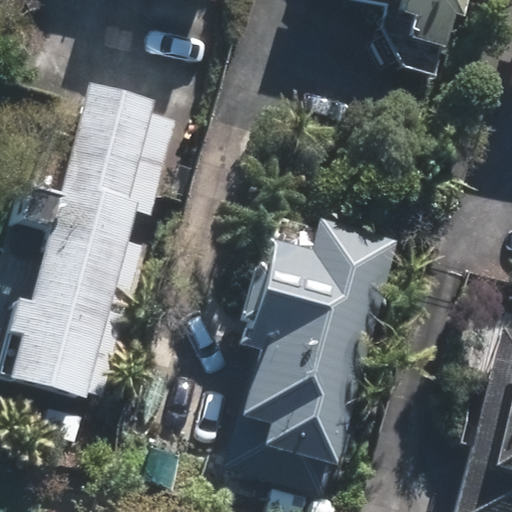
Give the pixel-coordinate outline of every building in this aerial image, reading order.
[(389,0),(453,16),(457,0),(389,0)] [(70,389),(91,394),(131,244),(112,239),(121,206),(142,211),(166,116),(133,108),(136,97),(72,80),(59,131),(45,127),(30,183),(14,179),(4,217),(32,224),(15,292),(3,289),(0,299),(0,324),(7,326),(0,352),(0,377),(68,396),(70,389)] [(315,493),(383,241),(303,221),(296,253),(257,242),(230,347),(242,350),(211,466),(315,493)] [(511,511),(511,331),(487,325),(436,511),(511,511)] [(174,454),(144,446),(136,477),(167,485),(174,454)]
